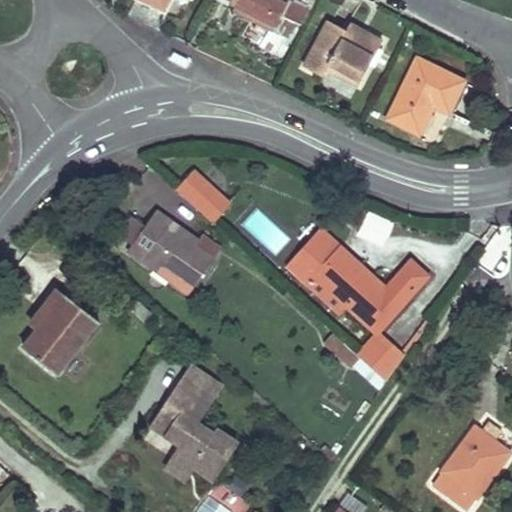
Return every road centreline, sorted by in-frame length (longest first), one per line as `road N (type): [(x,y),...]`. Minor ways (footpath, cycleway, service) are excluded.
road 1 (tertiary): [(161,110),(244,116),(436,189),(511,181)]
road 2 (unknown): [(317,511),(441,319),(511,259)]
road 3 (residential): [(161,110),(132,65),(72,13)]
